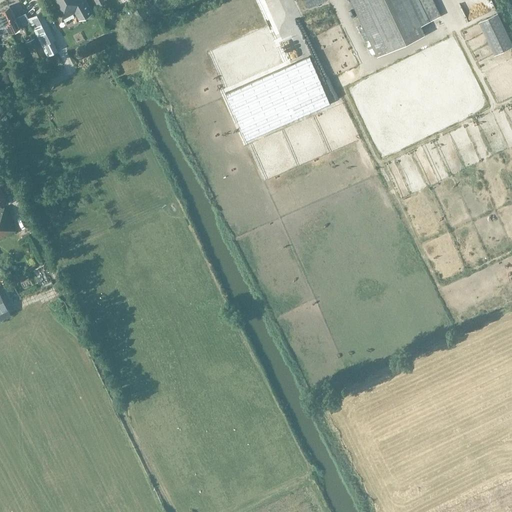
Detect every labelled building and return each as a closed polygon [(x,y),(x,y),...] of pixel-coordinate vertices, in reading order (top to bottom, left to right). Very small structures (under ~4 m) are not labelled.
[(79,20),(92,12),(85,0),(51,0),(62,19),(75,12),(79,20)] [(350,0),(377,57),(425,34),(421,25),(429,21),(419,0),(350,0)] [(0,11),(0,22),(5,32),(8,30),(9,32),(22,25),(19,18),(16,19),(9,6),(1,10),(2,11),(0,11)] [(57,51),(51,41),(54,39),(40,11),(28,17),(47,56),(57,51)] [(247,56),(263,50),(257,35),(241,42),(247,56)] [(44,55),(36,39),(27,43),(35,60),(44,55)] [(310,56),(224,93),(246,141),(330,104),(310,56)] [(0,237),(15,230),(4,207),(2,208),(1,205),(7,202),(0,188),(0,237)] [(41,270),(29,274),(31,280),(43,275),(41,270)] [(51,284),(36,288),(39,300),(54,296),(51,284)] [(0,292),(0,319),(11,314),(0,292)]
